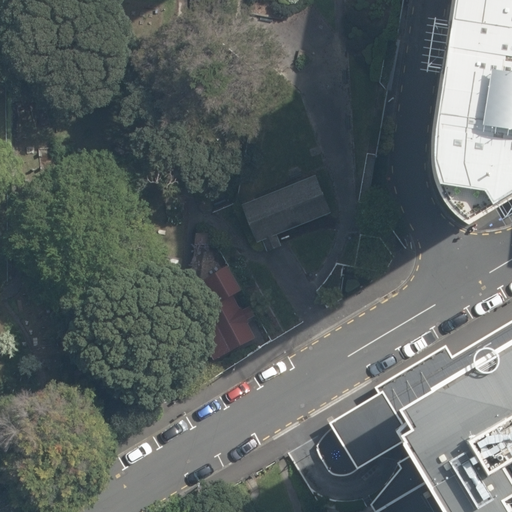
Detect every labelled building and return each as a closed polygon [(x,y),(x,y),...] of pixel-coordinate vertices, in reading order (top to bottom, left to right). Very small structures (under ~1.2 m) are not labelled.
[(511,6),(476,0),(466,0),(443,151),(445,202),(467,237),(511,209),(511,6)] [(319,172),(240,205),(256,244),(262,242),(267,252),(281,246),(278,238),(336,214),(319,172)] [(255,338),(234,296),(239,291),(228,269),(204,281),(216,304),(194,315),(216,358),(255,338)] [(409,439),(410,440),(412,439),(409,433),(419,427),(407,408),(439,388),(438,386),(511,342),(511,321),(454,356),(448,345),(375,387),(380,394),(384,391),(405,426),(402,428),(409,439)] [(511,342),(438,386),(439,388),(407,408),(419,427),(409,433),(412,439),(410,440),(417,453),(452,511),(511,511),(511,497),(511,498),(511,497),(511,464),(511,463),(511,342)] [(334,429),(358,469),(381,456),(409,439),(402,428),(405,426),(384,391),(380,394),(357,407),(330,423),(334,429)] [(452,511),(417,453),(399,463),(402,469),(372,505),(376,511),(452,511)]
